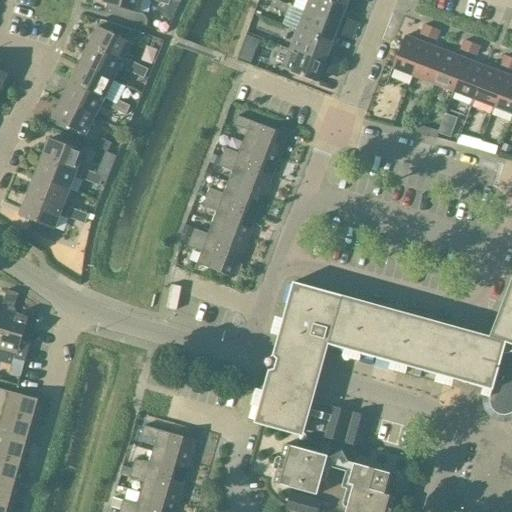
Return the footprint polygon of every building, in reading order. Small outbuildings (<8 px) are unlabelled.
[(140,14),(137,13),(140,0),(103,0),(102,5),(106,6),(104,13),(118,17),(146,27),(147,25),(147,23),(146,21),(146,20),(145,19),(145,18),(143,16),(141,15),(140,14)] [(328,0),(307,0),(303,12),(338,25),(345,7),(328,0)] [(338,25),(303,12),(296,31),(331,44),(338,25)] [(348,19),(344,27),(355,31),(358,23),(348,19)] [(100,20),(97,27),(89,45),(122,62),(131,44),(130,44),(132,40),(139,38),(140,35),(143,35),(143,34),(114,24),(100,20)] [(341,36),(351,40),(355,31),(344,27),(341,36)] [(426,39),(434,42),(435,39),(438,32),(430,29),(426,39)] [(331,44),(296,31),(288,50),(324,63),(331,44)] [(404,38),(392,70),(413,78),(425,46),(404,38)] [(464,42),(460,52),(468,55),(472,45),(464,42)] [(122,62),(89,45),(79,64),(112,80),(122,62)] [(475,58),(479,48),(472,45),(468,55),(475,58)] [(413,78),(433,86),(445,54),(425,46),(413,78)] [(324,63),(288,50),(281,69),(316,82),(324,63)] [(433,86),(453,93),(465,62),(445,54),(433,86)] [(333,57),(329,65),(340,70),(343,62),(333,57)] [(505,58),(501,68),(508,71),(511,61),(505,58)] [(129,61),(124,70),(130,73),(133,75),(139,65),(129,61)] [(465,62),(453,93),(473,101),(485,69),(465,62)] [(112,80),(79,64),(70,82),(103,99),(112,80)] [(139,65),(133,75),(130,73),(143,80),(148,70),(139,65)] [(326,74),(337,79),(340,70),(329,65),(326,74)] [(473,101),(493,109),(505,77),(485,69),(473,101)] [(511,79),(505,77),(493,109),(511,116),(511,79)] [(103,99),(70,82),(61,100),(95,116),(103,99)] [(110,98),(105,107),(115,112),(120,103),(110,98)] [(52,119),(85,136),(95,116),(61,100),(52,119)] [(129,107),(120,103),(115,112),(125,117),(129,107)] [(280,156),(288,135),(237,116),(233,125),(248,131),(244,142),(280,156)] [(83,152),(48,139),(41,158),(76,172),(83,152)] [(98,148),(108,153),(112,144),(102,139),(98,148)] [(225,148),(222,157),(272,176),(280,156),(244,142),(239,154),(225,148)] [(218,166),(232,172),(228,183),(265,196),(272,176),(222,157),(218,166)] [(34,177),(68,191),(76,172),(41,158),(34,177)] [(78,179),(89,183),(93,174),(82,169),(78,179)] [(98,187),(102,177),(93,174),(89,183),(98,187)] [(34,177),(26,197),(61,210),(68,191),(34,177)] [(209,188),(206,197),(257,217),(265,196),(228,183),(224,194),(209,188)] [(27,232),(50,240),(61,210),(26,197),(19,216),(31,221),(27,232)] [(212,223),(249,237),(257,217),(206,197),(203,206),(217,211),(212,223)] [(64,217),(73,220),(77,211),(67,208),(64,217)] [(83,224),(86,215),(77,211),(73,220),(83,224)] [(194,229),(191,238),(242,257),(249,237),(212,223),(208,234),(194,229)] [(196,264),(234,278),(242,257),(191,238),(188,246),(201,251),(196,264)] [(336,295),(293,283),(271,361),(253,424),(297,437),(315,374),(336,295)] [(18,294),(7,291),(5,298),(16,301),(18,294)] [(511,347),(511,293),(494,340),(511,347)] [(3,305),(14,308),(16,301),(5,298),(3,305)] [(328,346),(361,355),(393,364),(491,392),(489,399),(489,404),(491,410),(495,414),(500,417),(506,417),(511,415),(511,413),(511,362),(457,340),(458,336),(340,303),(328,346)] [(0,350),(18,356),(29,319),(7,312),(0,337),(0,350)] [(147,384),(171,391),(176,377),(151,370),(147,384)] [(42,402),(0,389),(0,413),(35,423),(42,402)] [(310,410),(308,417),(328,422),(323,438),(340,443),(349,412),(332,407),(330,416),(310,410)] [(0,435),(29,444),(35,423),(0,413),(0,435)] [(344,444),(361,449),(369,418),(353,413),(344,444)] [(155,441),(151,453),(190,464),(196,442),(144,427),(141,437),(155,441)] [(0,435),(0,458),(24,465),(29,444),(0,435)] [(274,485),(316,497),(327,457),(285,446),(274,485)] [(339,459),(342,465),(347,462),(341,451),(330,457),(333,463),(339,459)] [(131,469),(184,484),(190,464),(151,453),(148,465),(134,460),(131,469)] [(0,458),(0,480),(18,486),(24,465),(0,458)] [(352,485),(344,511),(390,511),(395,496),(390,494),(395,476),(353,464),(347,484),(352,485)] [(143,483),(140,494),(178,505),(184,484),(131,469),(129,479),(143,483)] [(0,503),(12,507),(18,486),(0,480),(0,503)] [(119,511),(124,511),(176,511),(178,505),(140,494),(136,506),(122,502),(119,511)] [(285,511),(288,511),(318,511),(321,503),(290,495),(285,511)] [(0,503),(0,511),(10,511),(12,507),(0,503)]
